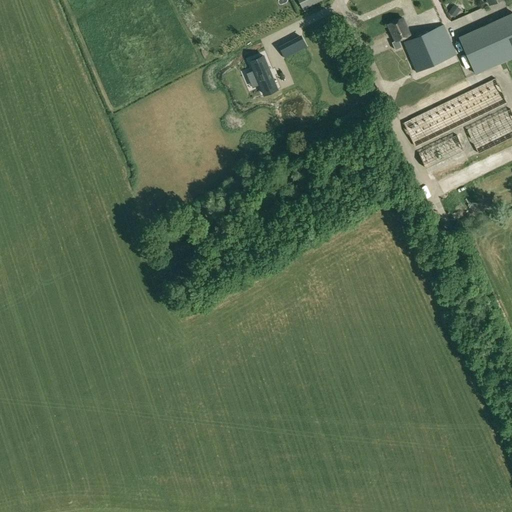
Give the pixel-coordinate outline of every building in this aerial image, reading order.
[(193,0),(200,13),(208,8),(203,0),(193,0)] [(294,0),(257,0),(247,4),(254,20),(296,3),(294,0)] [(298,0),(303,9),(320,0),(298,0)] [(459,4),(452,11),(458,17),(465,10),(459,4)] [(511,7),(463,31),(478,68),(511,52),(511,7)] [(257,51),(239,9),(216,19),(235,61),(257,51)] [(288,13),(287,10),(278,13),(281,25),(305,17),(302,9),(288,13)] [(396,41),(399,39),(410,34),(403,18),(388,24),(396,41)] [(426,95),(467,78),(444,25),(404,41),(426,95)] [(279,49),(283,58),(295,52),(290,43),(279,49)] [(380,54),(385,52),(382,44),(377,46),(380,54)] [(276,88),(263,58),(252,63),(265,92),(276,88)] [(415,142),(510,104),(500,78),(405,116),(415,142)] [(473,138),(479,150),(511,134),(511,110),(511,107),(467,127),(472,138),(473,138)] [(425,164),(464,148),(458,134),(419,151),(425,164)] [(475,171),(485,165),(482,159),(471,164),(475,171)]
